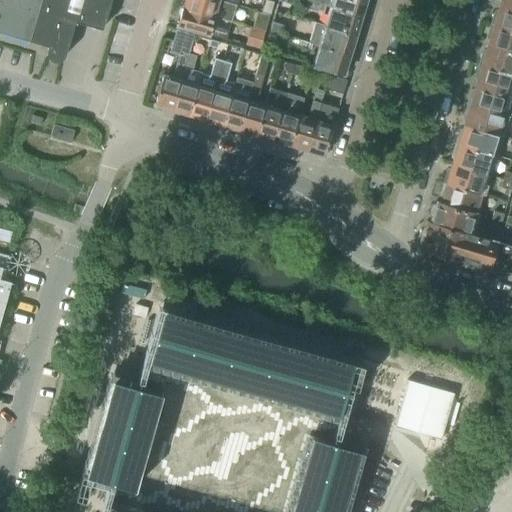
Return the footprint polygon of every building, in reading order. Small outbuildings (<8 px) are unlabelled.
[(0,0),(0,31),(29,40),(40,0),(0,0)] [(40,0),(29,40),(47,45),(46,50),(46,51),(46,53),(46,55),(47,56),(48,58),(49,59),(51,60),(52,61),(54,61),(56,61),(58,61),(59,60),(61,60),(62,59),(63,57),(64,56),(65,55),(74,21),(87,24),(102,29),(110,0),(40,0)] [(182,9),(214,18),(231,22),(234,14),(236,6),(214,0),(186,0),(184,8),(182,7),(182,9)] [(214,0),(236,6),(243,8),(245,0),(244,0),(214,0)] [(270,14),(273,2),(271,2),(265,0),(262,12),(268,13),(270,14)] [(313,0),(324,3),(330,5),(363,15),(362,14),(364,7),(366,6),(368,0),(313,0)] [(501,1),(500,7),(511,10),(511,0),(500,0),(501,1)] [(330,5),(325,24),(358,34),(361,25),(359,22),(361,16),(363,15),(330,5)] [(511,10),(500,7),(498,11),(495,11),(491,25),(511,31),(511,10)] [(214,18),(182,9),(177,26),(226,40),(228,31),(211,26),(214,18)] [(264,31),(269,15),(257,12),(253,28),(264,31)] [(311,43),(319,45),(351,55),(350,53),(352,47),(355,45),(358,34),(325,24),(315,21),(309,42),(311,43)] [(270,31),(282,35),(285,26),(273,22),(270,31)] [(489,40),(488,47),(511,54),(511,31),(491,25),(487,38),(489,40)] [(245,45),(260,49),(264,31),(253,28),(250,27),(245,45)] [(164,107),(171,109),(187,58),(193,35),(176,30),(169,53),(179,56),(173,77),(163,74),(154,106),(162,109),(164,107)] [(309,42),(299,39),(297,45),(309,49),(311,43),(309,42)] [(217,48),(218,42),(211,40),(209,46),(217,48)] [(351,55),(319,45),(312,65),(346,75),(349,64),(348,61),(349,55),(351,55)] [(483,51),(479,65),(511,75),(511,54),(488,47),(486,51),(483,51)] [(179,112),(181,114),(188,116),(197,84),(201,72),(192,69),(193,65),(194,61),(196,56),(188,53),(187,58),(171,109),(179,112)] [(248,134),(256,136),(265,105),(256,102),(268,57),(261,55),(255,72),(239,129),(247,132),(248,134)] [(214,124),(222,126),(232,95),(222,92),(231,62),(223,59),(221,65),(205,119),(213,122),(214,124)] [(198,117),(205,119),(221,65),(214,62),(206,87),(197,84),(188,116),(196,118),(198,117)] [(294,65),(291,73),(299,76),(302,67),(294,65)] [(478,80),(476,85),(511,95),(511,87),(511,84),(511,75),(479,65),(475,77),(477,80),(478,80)] [(232,127),(239,129),(255,72),(249,70),(240,97),(232,95),(222,126),(230,128),(232,127)] [(325,88),(342,93),(346,80),(328,75),(325,88)] [(471,90),(467,103),(503,115),(506,103),(511,104),(511,95),(476,85),(475,90),(474,90),(471,90)] [(300,147),(307,150),(320,103),(321,103),(324,90),(317,87),(308,117),(299,115),(290,147),(297,149),(300,147)] [(266,137),(274,140),(286,93),(270,88),(265,105),(256,136),(263,138),(266,137)] [(282,144),(290,147),(299,115),(304,98),(286,93),(274,140),(280,142),(282,144)] [(338,108),(321,103),(320,103),(307,150),(314,152),(316,154),(324,157),(333,125),(336,114),(338,108)] [(466,120),(464,125),(497,135),(503,115),(467,103),(463,117),(465,119),(466,120)] [(30,121),(31,122),(40,125),(41,124),(43,118),(42,116),(33,114),(32,115),(30,121)] [(53,123),(50,135),(50,136),(70,142),(74,129),(53,123)] [(459,130),(455,143),(491,154),(497,135),(464,125),(463,130),(462,129),(459,130)] [(454,159),(453,163),(485,174),(491,154),(455,143),(451,156),(453,159),(454,159)] [(447,170),(443,182),(479,194),(485,174),(453,163),(451,169),(450,169),(447,170)] [(511,184),(511,181),(504,179),(502,179),(499,188),(510,191),(511,184)] [(442,198),(441,203),(473,213),(479,194),(443,182),(439,196),(441,198),(442,198)] [(433,215),(431,222),(467,234),(473,213),(441,203),(437,202),(436,203),(432,205),(430,212),(433,215)] [(491,219),(501,222),(502,222),(504,214),(494,211),(491,219)] [(467,234),(431,222),(426,221),(424,228),(420,230),(417,239),(420,242),(419,244),(421,246),(487,266),(495,242),(491,241),(482,238),(467,234)] [(0,225),(0,243),(10,246),(15,229),(0,225)] [(485,230),(482,238),(491,241),(493,233),(485,230)] [(511,236),(505,235),(502,244),(511,247),(511,236)] [(511,247),(502,244),(498,243),(491,267),(511,273),(511,247)] [(0,320),(11,281),(5,279),(11,256),(0,253),(0,320)] [(163,313),(150,359),(339,412),(352,366),(163,313)] [(403,374),(390,421),(436,434),(450,387),(403,374)] [(113,379),(86,473),(134,487),(161,392),(113,379)] [(313,435),(291,511),(340,511),(359,448),(313,435)]
